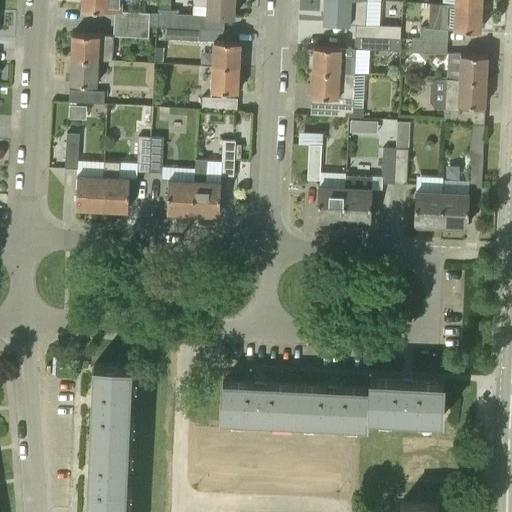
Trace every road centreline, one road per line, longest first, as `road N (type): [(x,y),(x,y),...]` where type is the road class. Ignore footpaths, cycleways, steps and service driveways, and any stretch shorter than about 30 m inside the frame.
road 1 (residential): [(265,330),(398,336),(422,328),(433,298),(427,268),(409,254),(265,246)]
road 2 (unclassified): [(265,246),(277,0)]
road 3 (residential): [(22,318),(265,330)]
road 4 (residential): [(265,246),(22,239)]
road 5 (unclassified): [(22,239),(35,0)]
road 6 (unclassified): [(37,511),(22,318)]
